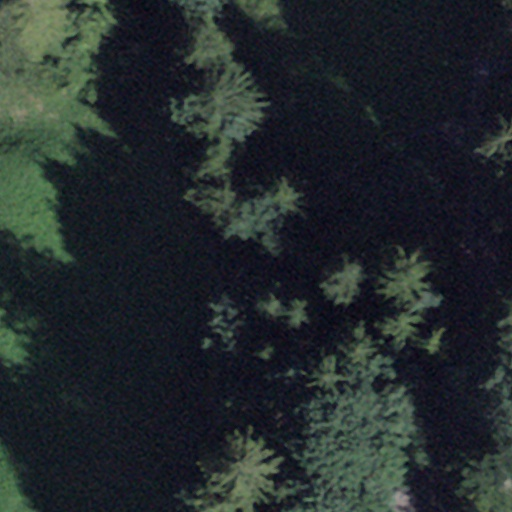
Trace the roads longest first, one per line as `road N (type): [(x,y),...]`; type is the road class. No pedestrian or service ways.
road 1 (track): [(486,131),(428,141),(348,181),(269,261),(164,455),(104,511)]
road 2 (unclassified): [(497,0),(449,511)]
